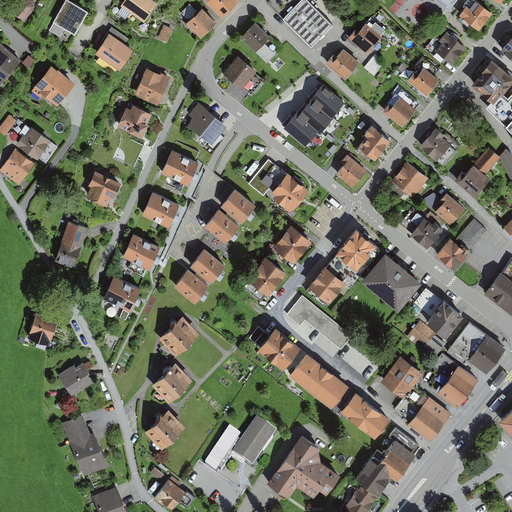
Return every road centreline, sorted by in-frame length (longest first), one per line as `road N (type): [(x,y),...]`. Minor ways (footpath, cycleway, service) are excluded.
road 1 (residential): [(201,65),(79,316)]
road 2 (residential): [(356,205),(511,11)]
road 3 (residential): [(164,511),(136,479),(120,410),(79,316)]
road 4 (residential): [(356,205),(212,88),(201,65)]
road 5 (residential): [(511,330),(356,205)]
road 6 (secondary): [(511,374),(397,511)]
road 7 (residential): [(278,302),(356,205)]
